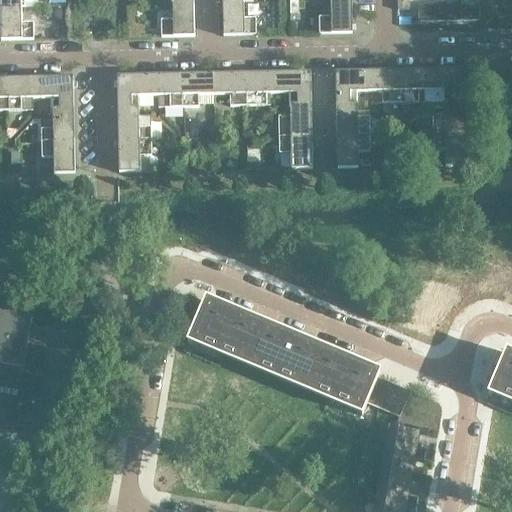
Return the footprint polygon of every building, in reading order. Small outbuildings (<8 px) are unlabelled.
[(0,0),(0,8),(21,8),(20,0),(0,0)] [(409,11),(408,0),(396,0),(397,11),(409,11)] [(421,20),(479,19),(478,0),(460,0),(461,4),(421,4),(421,20)] [(351,35),(351,2),(330,3),(330,18),(318,19),(318,35),(351,35)] [(256,36),(255,20),(243,20),(243,4),(222,5),(223,37),(256,36)] [(193,38),(193,5),(172,6),(172,21),(160,21),(161,38),(193,38)] [(33,41),(33,24),(21,24),(21,8),(0,8),(0,31),(0,41),(33,41)] [(464,103),(464,70),(431,71),(432,92),(443,91),(443,103),(464,103)] [(400,104),(399,71),(367,72),(368,93),(376,93),(376,105),(400,104)] [(432,92),(431,71),(399,71),(400,104),(424,104),(424,92),(432,92)] [(368,93),(367,72),(335,73),(335,105),(356,105),(356,93),(368,93)] [(310,106),(310,73),(277,74),(278,95),(289,95),(289,106),(310,106)] [(246,107),(245,74),(213,75),(214,96),(229,96),(229,108),(246,107)] [(278,95),(277,74),(245,74),(246,107),(270,107),(270,95),(278,95)] [(214,96),(213,75),(181,76),(182,109),(198,108),(198,96),(214,96)] [(150,97),(149,76),(117,77),(117,109),(138,109),(138,97),(150,97)] [(182,109),(181,76),(149,76),(150,97),(157,97),(158,109),(182,109)] [(40,99),(40,78),(8,79),(8,112),(32,111),(32,99),(40,99)] [(73,110),(72,78),(40,78),(40,99),(52,99),(52,111),(73,110)] [(0,112),(8,112),(8,79),(0,79),(0,112)] [(465,135),(464,103),(443,103),(444,111),(432,111),(432,135),(465,135)] [(369,136),(369,114),(369,112),(356,113),(356,105),(335,105),(336,137),(369,136)] [(311,138),(310,106),(289,106),(290,114),(278,114),(278,138),(311,138)] [(151,141),(150,117),(138,117),(138,109),(117,109),(118,141),(151,141)] [(74,142),(73,110),(52,111),(52,118),(40,119),(41,143),(74,142)] [(466,167),(465,135),(432,135),(432,152),(444,151),(445,167),(466,167)] [(357,153),(369,153),(369,136),(336,137),(337,170),(358,169),(357,153)] [(312,170),(311,138),(278,138),(278,155),(290,154),(291,170),(312,170)] [(139,157),(151,157),(151,141),(118,141),(118,174),(139,173),(139,157)] [(74,175),(74,142),(41,143),(41,159),(53,159),(53,175),(74,175)] [(247,365),(263,327),(246,320),(245,322),(238,319),(239,317),(229,313),(228,315),(222,312),(223,310),(205,303),(187,344),(189,344),(190,341),(247,365)] [(0,511),(0,431),(12,434),(13,426),(33,429),(32,437),(62,442),(67,410),(68,410),(77,355),(46,350),(43,366),(44,366),(41,382),(21,379),(31,318),(0,313),(0,511)] [(304,389),(320,351),(303,344),(302,346),(296,343),(297,341),(287,337),(286,339),(279,336),(280,334),(263,327),(247,365),(304,389)] [(361,417),(366,405),(376,381),(377,379),(376,379),(378,375),(361,368),(360,370),(353,367),(354,365),(344,361),(343,363),(336,360),(337,358),(320,351),(304,389),(361,413),(360,416),(361,417)] [(511,401),(511,356),(505,354),(488,395),(489,396),(491,393),(511,401)] [(377,409),(387,385),(376,381),(366,405),(377,409)] [(388,414),(398,390),(387,385),(377,409),(388,414)] [(399,419),(409,395),(398,390),(388,414),(399,419)] [(415,456),(415,452),(418,440),(418,437),(427,438),(428,431),(419,429),(418,432),(390,427),(386,451),(415,456)] [(412,475),(414,463),(414,460),(423,461),(424,454),(415,452),(415,456),(386,451),(382,473),(411,478),(412,475)] [(407,501),(408,498),(410,486),(410,482),(419,484),(420,476),(412,475),(411,478),(382,473),(378,496),(407,501)] [(405,511),(406,509),(406,505),(415,507),(416,499),(408,498),(407,501),(378,496),(375,511),(405,511)]
